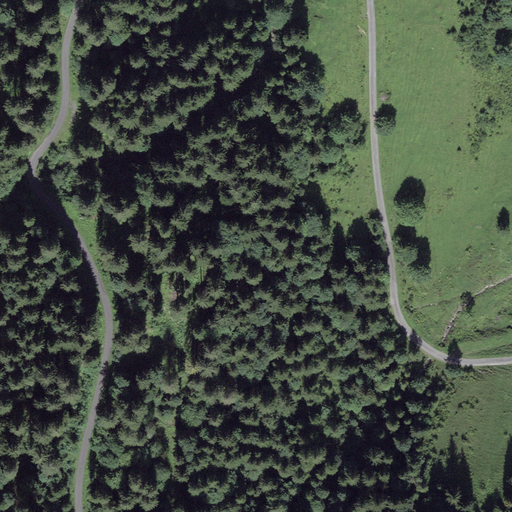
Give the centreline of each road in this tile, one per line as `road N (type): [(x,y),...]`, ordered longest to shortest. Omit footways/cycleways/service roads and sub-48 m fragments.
road 1 (track): [(81,0),(61,66),(68,105),(30,168),(81,242),(110,316),(84,441),(79,511)]
road 2 (track): [(511,359),(436,354),(398,317),(379,198),(369,0)]
